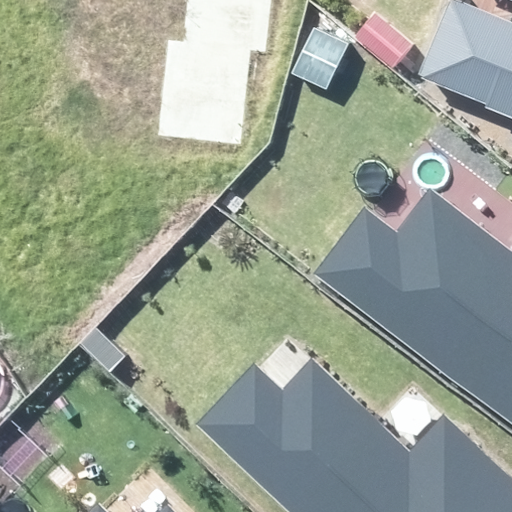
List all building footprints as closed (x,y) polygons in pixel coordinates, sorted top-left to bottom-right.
[(158,135),(239,143),(249,48),(266,50),(271,0),(186,0),(182,40),(168,38),(158,135)] [(511,23),(454,0),(452,0),(421,77),(485,103),(483,107),(511,118),(511,23)] [(511,249),(431,189),(397,233),(365,209),(316,274),(511,420),(511,249)] [(511,511),(511,478),(442,414),(410,448),(310,355),(282,384),(253,357),(190,423),(285,511),(511,511)] [(174,511),(166,504),(157,511),(110,511),(100,502),(89,511),(174,511)]
